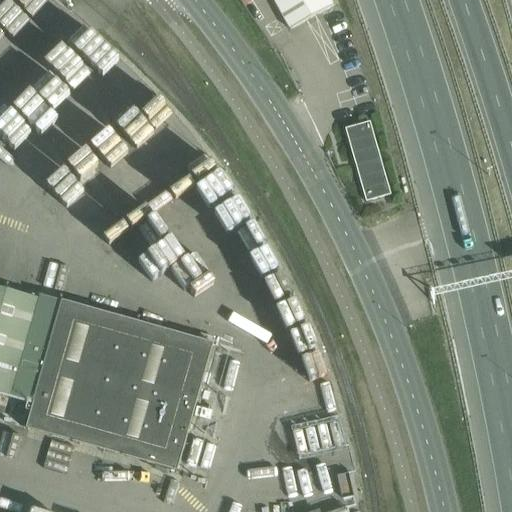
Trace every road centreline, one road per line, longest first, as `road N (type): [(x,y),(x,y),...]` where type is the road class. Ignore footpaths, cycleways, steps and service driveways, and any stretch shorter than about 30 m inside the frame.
road 1 (unclassified): [(444,511),(377,297),(310,164),(193,0)]
road 2 (motorway): [(400,0),(450,156),(511,426)]
road 3 (motorway): [(459,0),(511,153)]
